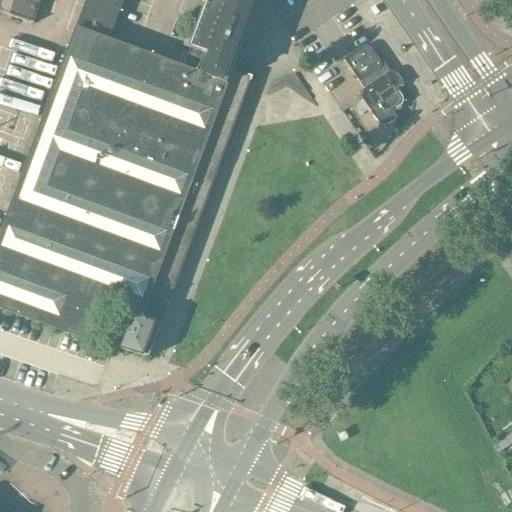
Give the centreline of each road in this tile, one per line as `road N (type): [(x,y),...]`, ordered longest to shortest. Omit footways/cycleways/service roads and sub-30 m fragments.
road 1 (secondary): [(502,125),(307,283),(187,442)]
road 2 (secondary): [(239,461),(304,361),(372,282),(511,166)]
road 3 (residential): [(187,442),(25,413)]
road 4 (residential): [(25,413),(168,480)]
road 5 (unclassified): [(502,125),(415,0)]
